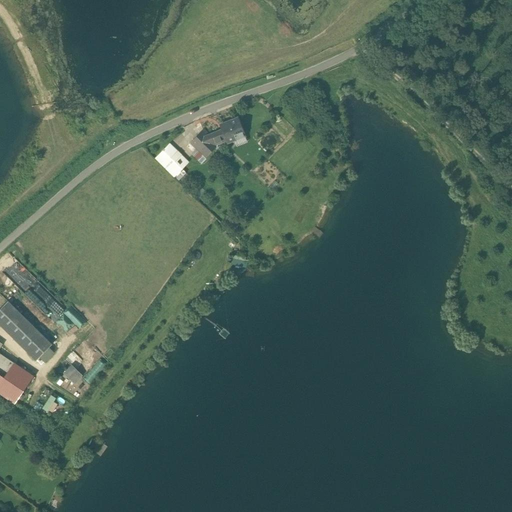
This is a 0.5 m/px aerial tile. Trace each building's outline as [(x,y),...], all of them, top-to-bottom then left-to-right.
[(221,130),(200,137),(191,144),(203,160),(212,153),(210,150),(246,138),(238,117),(219,124),(221,130)] [(169,143),(155,159),(174,178),(189,162),(169,143)] [(53,347),(8,303),(0,311),(0,326),(37,363),(53,347)] [(70,335),(86,323),(74,307),(58,318),(70,335)] [(0,348),(2,346),(0,344),(0,402),(11,410),(33,377),(0,355),(0,348)] [(71,366),(63,374),(73,385),(82,377),(71,366)] [(48,411),(57,397),(52,394),(43,407),(48,411)]
